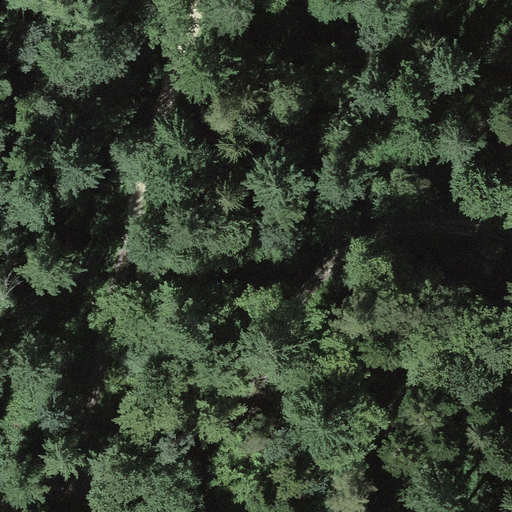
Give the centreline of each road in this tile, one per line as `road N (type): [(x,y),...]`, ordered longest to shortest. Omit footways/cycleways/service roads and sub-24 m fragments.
road 1 (track): [(76,477),(128,508),(173,510),(214,479),(273,343),(317,277),(371,235),(442,222),(511,238)]
road 2 (track): [(76,477),(148,144),(210,0)]
